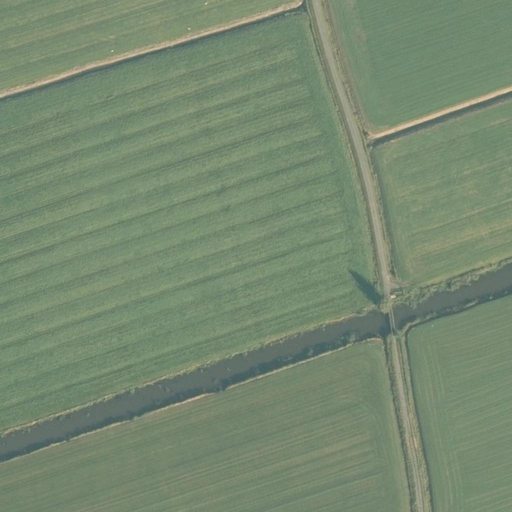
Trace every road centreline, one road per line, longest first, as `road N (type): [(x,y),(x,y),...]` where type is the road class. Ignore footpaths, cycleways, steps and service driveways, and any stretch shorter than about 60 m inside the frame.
road 1 (unclassified): [(387,295),(368,186),(314,0)]
road 2 (unclassified): [(421,511),(393,338)]
